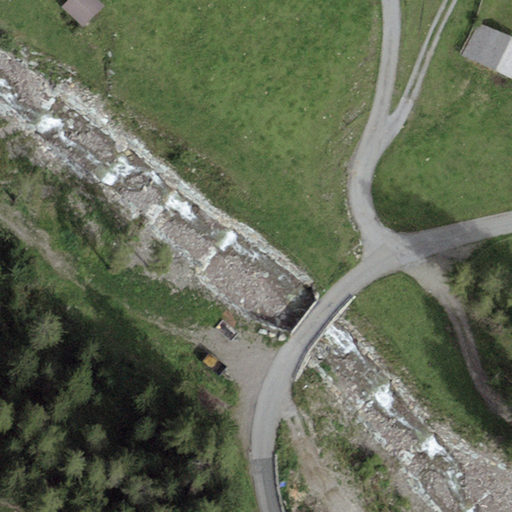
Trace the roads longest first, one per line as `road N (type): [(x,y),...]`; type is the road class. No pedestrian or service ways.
road 1 (residential): [(511,218),(396,247),(333,301),(284,363),(263,423),(271,511)]
road 2 (track): [(396,247),(455,317),(477,388),(511,407)]
road 3 (track): [(379,136),(409,102),(453,0)]
